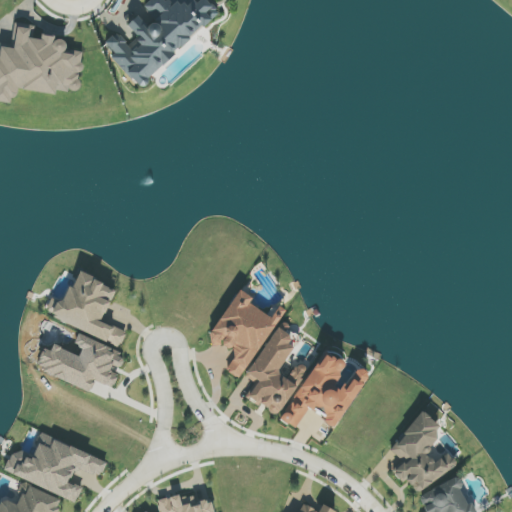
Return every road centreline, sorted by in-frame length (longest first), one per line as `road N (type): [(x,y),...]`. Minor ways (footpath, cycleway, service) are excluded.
road 1 (residential): [(374,511),(325,470),(220,446),(168,460),(104,511)]
road 2 (residential): [(220,446),(188,396),(179,346),(158,340),(150,359),(162,376),(165,409),(148,472)]
